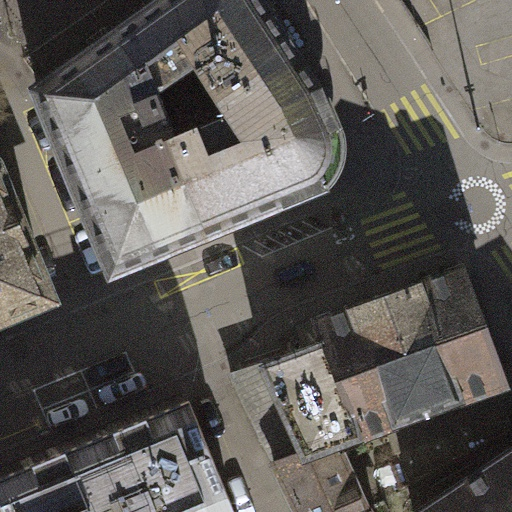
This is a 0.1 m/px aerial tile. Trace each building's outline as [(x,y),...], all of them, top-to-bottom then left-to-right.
[(259,0),(164,0),(118,34),(141,93),(156,90),(196,64),(221,103),(295,55),(259,0)] [(118,34),(37,88),(113,270),(200,233),(162,144),(174,137),(156,90),(141,93),(118,34)] [(162,144),(200,233),(234,220),(271,204),(320,182),(327,176),(334,166),(337,154),(335,131),(329,110),(315,84),(295,55),(221,103),(229,114),(174,137),(162,144)] [(0,315),(47,296),(0,180),(0,315)] [(511,396),(511,376),(470,264),(415,284),(316,321),(315,318),(295,325),(304,349),(233,377),(279,483),(348,458),(511,396)] [(236,511),(192,401),(0,481),(0,505),(2,511),(236,511)] [(511,511),(511,445),(411,511),(511,511)] [(279,483),(294,511),(374,511),(348,458),(279,483)]
